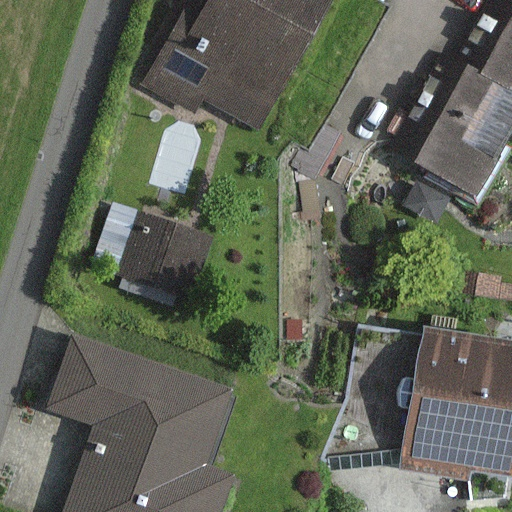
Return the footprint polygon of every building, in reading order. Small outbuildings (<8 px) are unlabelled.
[(331,0),(210,0),(203,13),(189,5),(143,87),(195,116),(203,100),(258,131),(261,126),(331,0)] [(391,10),(374,0),(331,0),(261,126),(308,154),(391,10)] [(511,0),(488,0),(453,64),(511,96),(511,0)] [(442,58),(390,152),(474,199),(511,131),(511,96),(453,64),(442,58)] [(212,237),(136,211),(115,274),(191,299),(212,237)] [(500,277),(450,271),(447,293),(511,301),(511,285),(499,284),(500,277)] [(511,344),(425,328),(424,335),(360,326),(346,400),(321,459),(405,450),(401,469),(469,482),(470,467),(511,476),(511,344)] [(236,390),(71,333),(44,410),(93,427),(62,511),(218,511),(231,477),(208,469),(236,390)]
